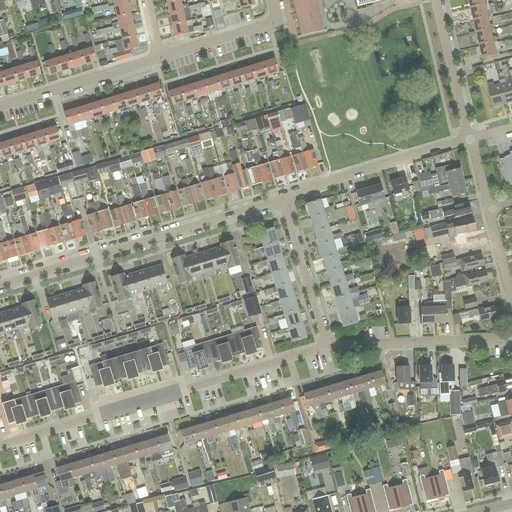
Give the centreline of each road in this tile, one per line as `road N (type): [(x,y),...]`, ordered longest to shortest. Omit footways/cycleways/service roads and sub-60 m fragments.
road 1 (residential): [(0,444),(327,346)]
road 2 (residential): [(0,286),(282,201)]
road 3 (residential): [(282,201),(470,139)]
road 4 (residential): [(327,346),(511,338)]
road 5 (residential): [(0,106),(160,58)]
road 6 (residential): [(327,346),(282,201)]
road 7 (residential): [(160,58),(279,23),(273,0)]
road 8 (residential): [(470,139),(436,0)]
